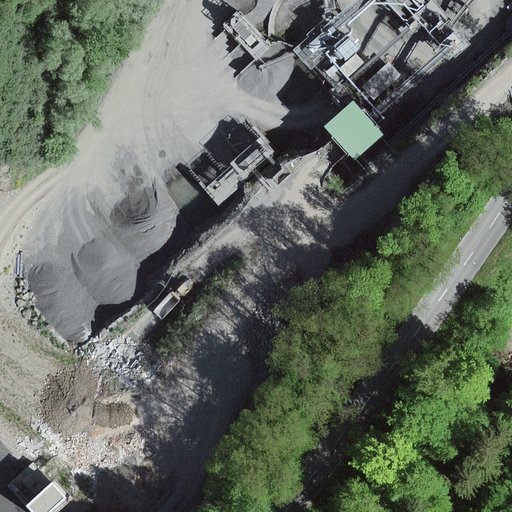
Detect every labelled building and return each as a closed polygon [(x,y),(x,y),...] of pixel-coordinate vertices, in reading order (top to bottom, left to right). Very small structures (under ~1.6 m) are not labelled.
[(375,22),(391,11),(409,36),(396,45),(414,71),(451,44),(419,0),(407,0),(402,4),(399,0),(375,0),(379,5),(369,12),(375,22)] [(340,14),(304,45),(325,70),(340,57),(360,81),(390,55),(380,44),(372,51),(340,14)] [(364,76),(374,92),(411,67),(400,52),(364,76)] [(381,137),(359,112),(335,134),(356,158),(381,137)] [(271,159),(260,131),(240,139),(237,131),(210,141),(220,165),(205,171),(210,182),(271,159)] [(35,511),(54,511),(78,489),(35,444),(2,477),(35,511)]
